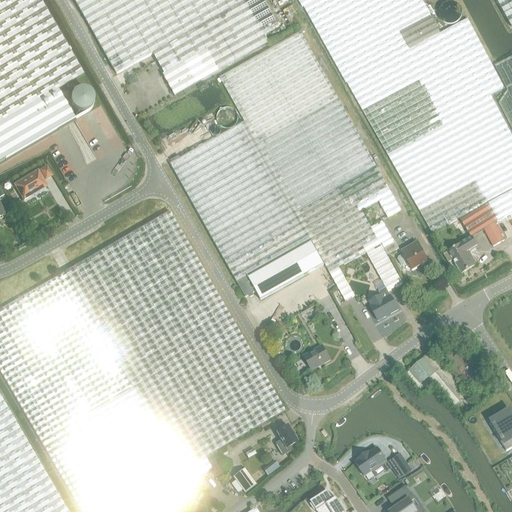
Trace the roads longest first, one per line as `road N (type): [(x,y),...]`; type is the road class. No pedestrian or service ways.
road 1 (unclassified): [(310,407),(287,396),(163,179)]
road 2 (unclassified): [(163,179),(63,0)]
road 3 (unclassified): [(0,270),(163,179)]
road 4 (unclassified): [(462,309),(334,403),(310,407)]
